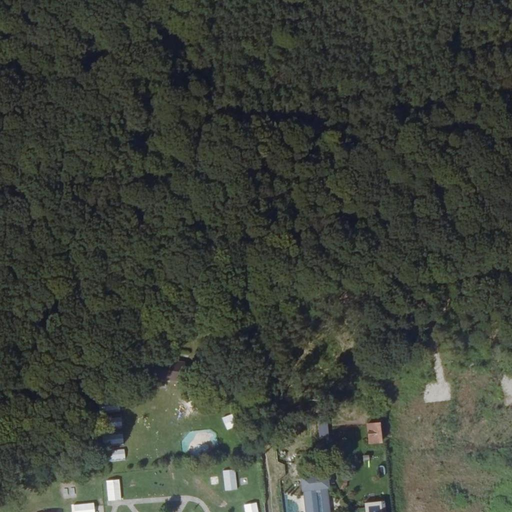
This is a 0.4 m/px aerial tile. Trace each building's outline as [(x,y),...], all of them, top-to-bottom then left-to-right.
[(159,372),(175,387),(184,378),(168,362),(159,372)] [(222,417),(225,429),(236,426),(233,414),(222,417)] [(379,423),(367,424),(369,443),(381,442),(379,423)] [(235,468),(223,469),(225,491),(237,490),(235,468)] [(223,494),(221,474),(208,475),(211,496),(223,494)] [(304,476),(305,511),(331,511),(331,475),(304,476)]
